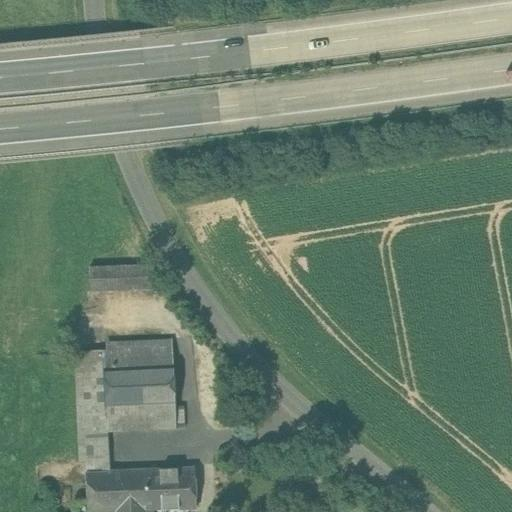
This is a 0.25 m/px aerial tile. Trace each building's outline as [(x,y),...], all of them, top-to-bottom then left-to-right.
[(149,265),(88,268),(90,291),(163,288),(149,265)] [(106,350),(75,351),(80,462),(85,462),(109,460),(108,431),(176,429),(172,339),(106,342),(106,350)] [(70,345),(60,345),(61,355),(71,355),(70,345)] [(109,460),(85,462),(87,511),(95,511),(111,511),(110,472),(109,460)] [(194,469),(144,471),(145,510),(150,510),(196,508),(194,469)] [(144,471),(110,472),(111,511),(149,511),(150,510),(145,510),(144,471)]
